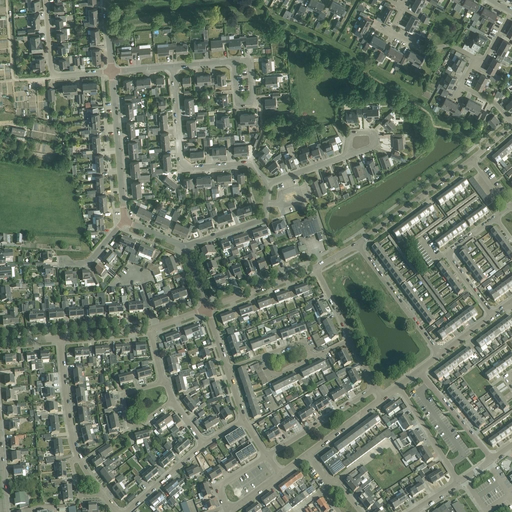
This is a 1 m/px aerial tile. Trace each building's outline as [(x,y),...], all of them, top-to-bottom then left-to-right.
[(27,0),(28,2),(28,10),(39,9),(39,5),(40,5),(39,1),(34,1),(33,0),(27,0)] [(316,0),(310,0),(306,8),(312,11),(314,8),(318,1),(316,0)] [(469,8),(473,1),(470,0),(465,0),(463,5),(469,8)] [(318,1),(314,8),(319,11),(318,12),(319,13),(317,18),(319,20),(323,13),(325,10),(322,9),(324,4),(318,1)] [(335,12),(339,4),(333,1),(329,8),(335,12)] [(473,1),(469,8),(467,12),(471,14),(472,10),(475,12),(479,5),(473,1)] [(55,6),(54,6),(54,13),(63,12),(63,2),(55,2),(55,6)] [(384,12),(390,16),(393,9),(389,7),(391,4),(386,2),(382,8),(381,11),(384,12)] [(422,6),(415,2),(412,8),(418,12),(422,6)] [(345,7),(339,4),(335,12),(333,15),(336,17),(337,13),(341,15),(344,10),(345,7)] [(89,16),(97,15),(97,9),(93,9),(93,5),(87,6),(87,10),(88,10),(89,16)] [(487,18),(491,11),(484,8),(481,15),(483,16),(483,18),(482,17),(480,21),(484,23),(487,18)] [(360,22),(368,26),(371,20),(367,18),(368,15),(361,11),(359,14),(363,16),(360,22)] [(491,11),(487,18),(493,21),(497,14),(491,11)] [(390,16),(384,12),(382,16),(379,15),(376,20),(382,22),(383,19),(387,21),(390,16)] [(39,16),(40,16),(39,13),(34,14),(34,16),(31,17),(32,28),(40,27),(39,16)] [(59,16),(55,16),(55,20),(56,26),(63,25),(63,21),(66,21),(65,15),(64,15),(61,15),(59,16)] [(97,15),(89,16),(89,22),(88,22),(88,26),(95,26),(94,22),(98,21),(97,15)] [(409,21),(419,27),(420,24),(417,22),(419,19),(412,15),(409,21)] [(334,27),(333,30),(335,32),(337,29),(341,22),(338,20),(334,27)] [(357,21),(355,23),(359,25),(357,28),(356,31),(361,34),(362,31),(365,33),(368,26),(360,22),(357,21)] [(419,27),(409,21),(405,28),(412,31),(414,28),(417,29),(419,27)] [(482,44),(484,45),(488,38),(484,36),(485,33),(476,28),(470,25),(468,29),(478,34),(475,40),(482,44)] [(95,29),(95,26),(88,26),(89,30),(90,30),(91,36),(99,35),(98,29),(95,29)] [(60,29),(56,29),(56,33),(57,39),(64,39),(64,35),(67,35),(67,29),(60,29)] [(205,41),(194,42),(195,52),(206,51),(206,45),(208,45),(208,38),(207,29),(204,29),(205,38),(205,41)] [(99,35),(91,36),(91,42),(90,42),(90,47),(96,46),(96,42),(100,42),(99,35)] [(375,48),(380,38),(374,35),(370,43),(374,45),(372,47),(375,48)] [(226,43),(225,36),(222,37),(222,40),(211,41),(212,51),(223,50),(223,44),(226,43)] [(229,36),(225,36),(226,43),(230,43),(230,49),(241,48),(240,42),(243,42),(243,36),(240,37),(240,38),(234,39),(234,36),(229,36)] [(247,36),(243,36),(243,42),(246,42),(247,48),(258,47),(257,37),(255,37),(247,38),(247,36)] [(32,52),(42,52),(42,42),(38,42),(38,37),(30,37),(32,52)] [(386,42),(380,38),(375,48),(377,50),(379,47),(382,49),(386,42)] [(475,40),(473,39),(469,46),(469,47),(465,44),(462,48),(475,55),(477,50),(478,51),(482,44),(475,40)] [(500,46),(507,50),(511,44),(504,40),(500,46)] [(61,46),(57,46),(58,53),(65,52),(65,48),(68,48),(68,44),(68,42),(66,42),(62,42),(61,43),(61,46)] [(176,44),(172,44),(173,51),(177,51),(177,54),(188,53),(187,45),(187,43),(183,44),(183,45),(176,46),(176,44)] [(169,46),(158,47),(158,48),(159,55),(169,55),(169,51),(173,51),(172,44),(168,45),(169,46)] [(393,57),(397,50),(390,46),(386,54),(393,57)] [(507,50),(500,46),(497,52),(504,56),(507,50)] [(136,54),(135,47),(131,47),(130,47),(122,47),(121,48),(117,49),(118,55),(121,55),(122,59),(133,58),(132,54),(136,54)] [(139,47),(135,47),(136,54),(140,54),(140,57),(151,56),(150,47),(139,48),(139,47)] [(403,53),(397,50),(393,57),(399,61),(403,53)] [(401,63),(404,65),(407,59),(407,58),(414,61),(417,54),(411,51),(411,52),(408,56),(405,55),(404,57),(401,63)] [(455,61),(463,66),(466,60),(460,57),(462,54),(456,51),(455,54),(458,56),(455,61)] [(414,61),(412,64),(418,67),(419,65),(420,65),(424,58),(417,54),(414,61)] [(70,65),(69,61),(69,55),(62,56),(63,59),(58,60),(59,66),(66,66),(69,65),(70,65)] [(35,59),(36,67),(32,68),(32,71),(36,71),(36,73),(40,73),(39,70),(44,69),(44,63),(45,63),(44,58),(35,59)] [(274,61),(273,61),(272,58),(265,58),(265,62),(262,62),(263,72),(272,71),(275,71),(274,61)] [(490,63),(490,64),(497,68),(500,62),(494,58),(491,63),(490,63)] [(463,66),(455,61),(452,67),(449,65),(447,69),(452,71),(454,68),(460,72),(463,66)] [(497,68),(490,64),(489,65),(489,66),(487,70),(494,74),(497,68)] [(452,71),(447,69),(445,72),(448,73),(445,79),(454,83),(457,78),(451,75),(452,71)] [(222,83),(226,83),(225,74),(218,74),(218,83),(215,83),(216,87),(222,86),(222,83)] [(478,80),(485,84),(489,78),(481,74),(478,80)] [(211,75),(204,76),(205,83),(208,83),(208,85),(211,84),(215,84),(214,78),(211,78),(211,75)] [(205,83),(204,76),(198,76),(198,80),(195,80),(195,86),(198,86),(198,84),(205,83)] [(281,76),(263,77),(264,81),(266,81),(266,84),(266,87),(278,86),(278,81),(281,81),(281,76)] [(136,90),(134,90),(135,96),(138,96),(138,90),(139,90),(142,87),(142,86),(144,86),(144,79),(137,79),(137,86),(135,86),(136,90)] [(454,83),(445,79),(442,84),(439,83),(438,86),(443,89),(445,86),(451,89),(454,83)] [(131,89),(134,88),(134,82),(130,82),(130,80),(123,81),(124,88),(131,87),(131,89)] [(485,84),(478,80),(475,87),(482,90),(485,84)] [(443,89),(441,95),(444,96),(442,99),(445,100),(441,108),(447,111),(448,109),(452,101),(446,98),(449,92),(443,89)] [(222,91),(214,92),(214,94),(214,96),(219,96),(220,104),(228,103),(227,96),(227,95),(222,95),(222,91)] [(273,99),(265,100),(266,108),(277,107),(276,99),(276,97),(281,96),(280,93),(272,94),(273,96),(273,97),(273,99)] [(161,110),(165,110),(164,106),(166,106),(166,99),(164,99),(164,96),(157,97),(157,103),(159,103),(159,107),(161,107),(161,110)] [(132,102),(125,103),(126,109),(133,109),(137,108),(137,102),(136,102),(136,98),(135,98),(132,99),(132,102)] [(471,111),(475,103),(469,99),(465,107),(471,111)] [(452,101),(448,109),(454,112),(452,115),(455,116),(458,112),(459,110),(456,108),(458,104),(452,101)] [(481,106),(475,103),(471,111),(477,114),(481,106)] [(367,108),(363,108),(364,114),(368,114),(368,119),(371,119),(371,118),(379,118),(378,109),(379,109),(379,105),(373,106),(373,109),(367,110),(367,108)] [(88,114),(87,114),(87,121),(99,120),(99,113),(98,113),(97,107),(95,107),(87,108),(87,111),(88,114)] [(358,116),(362,116),(362,107),(357,107),(357,112),(346,112),(347,122),(358,121),(358,116)] [(165,110),(161,110),(151,111),(146,111),(147,114),(151,113),(151,114),(156,114),(156,121),(168,120),(167,113),(165,113),(165,110)] [(491,112),(490,114),(484,111),(481,117),(486,120),(486,119),(488,120),(493,126),(499,121),(494,115),(493,113),(491,112)] [(248,124),(248,114),(240,115),(241,121),(238,122),(239,128),(242,128),(241,124),(248,124)] [(248,114),(248,124),(256,123),(256,127),(259,126),(258,120),(256,120),(255,114),(248,114)] [(387,121),(383,124),(386,127),(386,128),(389,131),(396,125),(390,119),(392,116),(390,114),(385,119),(387,121)] [(217,119),(218,128),(226,127),(226,124),(230,124),(229,115),(222,115),(222,119),(217,119)] [(99,120),(87,121),(88,127),(90,127),(90,130),(84,130),(84,134),(91,133),(97,133),(96,129),(96,126),(100,126),(99,120)] [(84,134),(82,134),(82,137),(84,137),(88,137),(88,139),(92,139),(92,143),(100,142),(99,135),(97,136),(97,133),(91,133),(84,134)] [(396,136),(393,136),(394,139),(394,149),(403,149),(402,135),(396,136)] [(234,136),(230,136),(230,138),(231,147),(234,146),(235,155),(242,155),(241,143),(241,142),(234,143),(234,137),(234,136)] [(328,153),(335,151),(333,145),(337,143),(335,137),(323,142),(324,146),(325,146),(328,153)] [(130,142),(129,142),(130,149),(138,149),(138,145),(137,142),(141,142),(141,138),(139,139),(134,139),(130,139),(130,142)] [(318,148),(312,150),(314,158),(321,156),(320,151),(323,150),(321,143),(317,144),(318,148)] [(288,153),(284,154),(286,158),(289,167),(295,164),(294,159),(297,158),(295,151),(293,145),(287,147),(288,153)] [(263,154),(258,158),(263,164),(269,158),(272,156),(269,153),(268,151),(269,150),(266,146),(260,151),(263,154)] [(307,154),(310,153),(308,147),(302,149),(303,153),(299,155),(302,162),(309,160),(307,154)] [(506,147),(501,151),(506,157),(511,153),(506,147)] [(138,149),(130,149),(130,157),(132,156),(133,159),(135,159),(142,158),(146,158),(147,158),(147,156),(146,156),(146,155),(142,155),(139,155),(138,152),(141,152),(140,148),(138,149)] [(220,157),(219,148),(213,149),(209,149),(210,155),(213,155),(213,157),(220,157)] [(501,151),(497,155),(502,161),(506,157),(501,151)] [(92,156),(92,153),(83,154),(83,157),(89,157),(89,160),(95,159),(96,163),(103,162),(103,155),(92,156)] [(273,163),(269,167),(273,172),(280,166),(276,161),(282,157),(280,153),(277,156),(271,160),(273,163)] [(387,155),(380,158),(383,168),(391,166),(388,158),(387,155)] [(507,167),(502,161),(497,155),(492,159),(497,165),(499,163),(504,169),(506,172),(507,172),(509,170),(507,167)] [(368,167),(365,168),(366,173),(367,175),(368,177),(369,181),(372,179),(370,173),(377,171),(380,170),(378,165),(375,166),(373,160),(366,162),(368,167)] [(171,161),(162,162),(164,162),(165,169),(162,169),(156,169),(155,162),(151,163),(151,173),(152,173),(155,173),(156,173),(162,172),(170,171),(170,168),(172,168),(171,161)] [(92,170),(87,170),(87,174),(94,173),(94,170),(95,170),(96,170),(100,169),(104,169),(103,162),(96,163),(92,163),(92,170)] [(360,165),(353,167),(358,180),(368,177),(366,173),(365,170),(364,167),(361,168),(360,165)] [(346,170),(339,172),(342,181),(348,179),(350,185),(355,183),(354,180),(351,174),(350,174),(348,175),(346,170)] [(94,173),(87,174),(88,180),(95,179),(96,183),(103,182),(103,175),(100,175),(94,176),(94,173)] [(332,174),(325,177),(326,180),(326,181),(328,186),(334,184),(336,189),(340,188),(337,179),(334,180),(332,176),(332,174)] [(168,175),(163,181),(168,185),(173,179),(168,175)] [(191,178),(184,179),(184,185),(184,188),(191,187),(192,191),(195,190),(194,180),(191,180),(191,178)] [(173,179),(168,185),(174,190),(178,184),(173,179)] [(325,187),(324,182),(323,182),(319,183),(318,179),(311,182),(315,193),(319,192),(320,195),(323,194),(322,193),(327,191),(325,187)] [(465,180),(460,184),(464,189),(469,186),(465,180)] [(460,184),(455,187),(459,193),(464,189),(460,184)] [(459,193),(455,187),(450,191),(455,197),(459,193)] [(450,191),(446,194),(450,200),(455,197),(450,191)] [(446,194),(441,198),(445,204),(450,200),(446,194)] [(99,203),(106,202),(106,195),(97,196),(97,197),(96,197),(96,203),(99,203)] [(445,204),(441,198),(436,201),(440,207),(445,204)] [(136,208),(134,212),(136,214),(137,214),(143,216),(146,209),(148,206),(141,203),(138,201),(136,208)] [(159,213),(155,222),(161,224),(165,217),(166,214),(166,212),(160,210),(161,207),(163,204),(160,202),(158,206),(156,212),(159,213)] [(251,204),(244,207),(246,214),(253,212),(252,210),(251,204)] [(430,206),(426,209),(430,215),(435,211),(433,209),(430,206)] [(244,207),(237,209),(239,214),(239,217),(246,214),(244,207)] [(480,211),(484,216),(489,213),(485,207),(480,211)] [(152,212),(146,209),(143,216),(149,219),(152,212)] [(430,215),(426,209),(421,213),(425,218),(430,215)] [(227,211),(224,212),(225,214),(227,222),(234,219),(233,216),(232,212),(228,213),(227,211)] [(484,216),(480,211),(475,214),(479,220),(484,216)] [(421,213),(416,216),(420,222),(422,224),(427,221),(425,218),(421,213)] [(227,222),(225,214),(218,217),(220,224),(227,222)] [(479,220),(475,214),(470,218),(474,224),(479,220)] [(211,216),(204,218),(205,221),(208,228),(214,226),(213,222),(212,218),(211,216)] [(321,233),(317,220),(315,216),(308,218),(308,220),(304,221),(304,223),(301,224),(299,220),(293,223),(294,226),(292,227),(295,238),(303,235),(304,238),(317,234),(318,237),(319,242),(322,240),(321,236),(322,236),(321,233)] [(420,222),(416,216),(412,220),(416,225),(420,222)] [(165,217),(161,224),(168,227),(171,220),(165,217)] [(204,218),(198,220),(198,222),(201,230),(208,228),(205,221),(204,218)] [(474,224),(470,218),(465,221),(470,227),(474,224)] [(416,225),(412,220),(407,223),(411,229),(416,225)] [(180,232),(183,225),(177,222),(173,230),(180,232)] [(283,222),(272,226),(275,234),(286,230),(283,222)] [(411,229),(407,223),(402,227),(406,232),(411,229)] [(464,223),(459,226),(463,232),(468,228),(464,223)] [(189,228),(183,225),(180,232),(186,235),(188,231),(191,232),(194,225),(191,224),(189,228)] [(459,226),(454,230),(458,235),(463,232),(459,226)] [(406,232),(402,227),(397,230),(401,236),(406,232)] [(259,231),(262,239),(269,236),(266,229),(259,231)] [(494,238),(500,233),(496,229),(490,233),(494,238)] [(401,236),(397,230),(393,234),(397,239),(401,236)] [(458,235),(454,230),(449,233),(454,239),(458,235)] [(262,239),(259,231),(253,233),(255,241),(262,239)] [(454,239),(449,233),(445,237),(449,242),(454,239)] [(500,233),(494,238),(497,242),(503,238),(500,233)] [(0,235),(0,243),(2,243),(2,244),(7,244),(7,243),(10,243),(9,237),(7,237),(6,236),(0,237),(0,235)] [(247,235),(241,238),(243,245),(244,247),(244,248),(248,246),(247,244),(250,243),(247,235)] [(445,237),(440,240),(444,246),(449,242),(445,237)] [(126,248),(129,241),(123,238),(119,245),(126,248)] [(241,238),(234,240),(237,247),(237,248),(237,250),(244,247),(243,245),(241,238)] [(507,243),(503,238),(497,242),(501,247),(507,243)] [(444,246),(440,240),(435,244),(440,249),(444,246)] [(136,243),(129,241),(126,248),(132,251),(136,243)] [(228,242),(221,244),(224,252),(231,249),(231,250),(233,257),(235,261),(238,260),(236,256),(234,249),(233,246),(230,247),(228,242)] [(510,248),(507,243),(501,247),(504,252),(510,248)] [(375,254),(381,250),(377,245),(372,249),(375,254)] [(139,254),(138,256),(143,259),(144,258),(145,256),(148,248),(141,246),(140,249),(138,253),(139,254)] [(213,246),(202,251),(204,258),(205,257),(206,261),(211,259),(209,256),(211,255),(216,253),(213,246)] [(276,246),(270,249),(273,257),(269,258),(270,260),(273,267),(279,265),(277,258),(280,257),(279,256),(277,250),(276,246)] [(287,251),(282,253),(286,262),(291,260),(297,258),(296,257),(300,256),(299,253),(296,246),(293,248),(293,249),(287,251)] [(134,256),(130,263),(133,264),(136,265),(139,260),(136,259),(138,253),(140,249),(137,247),(134,256)] [(463,261),(469,257),(467,255),(470,253),(465,247),(459,252),(461,255),(459,256),(463,261)] [(148,248),(145,256),(151,259),(154,251),(148,248)] [(385,255),(381,250),(375,254),(379,259),(385,255)] [(12,258),(12,251),(0,251),(0,265),(5,265),(5,258),(12,258)] [(109,254),(103,261),(107,264),(105,266),(109,269),(110,270),(112,268),(109,265),(115,258),(114,258),(116,256),(114,254),(112,252),(110,254),(109,254)] [(43,263),(52,263),(51,255),(43,256),(43,255),(40,255),(40,259),(43,259),(43,263)] [(388,259),(385,255),(379,259),(382,264),(388,259)] [(472,262),(469,257),(463,261),(467,266),(472,262)] [(167,269),(175,266),(173,259),(165,262),(167,269)] [(261,272),(267,269),(263,259),(261,260),(262,262),(258,264),(261,272)] [(392,264),(388,259),(382,264),(386,268),(392,264)] [(476,266),(472,262),(467,266),(470,270),(476,266)] [(216,275),(215,271),(218,270),(216,263),(207,266),(210,273),(211,276),(216,275)] [(249,276),(255,274),(251,263),(245,266),(249,276)] [(440,272),(446,268),(442,263),(437,268),(440,272)] [(7,268),(0,269),(0,279),(11,278),(10,268),(14,268),(15,268),(14,264),(6,265),(7,268)] [(392,264),(386,268),(389,273),(395,269),(392,264)] [(101,277),(106,271),(99,265),(95,271),(97,272),(96,273),(101,277)] [(50,266),(43,267),(43,272),(42,272),(41,273),(41,276),(43,277),(44,280),(50,280),(49,276),(53,276),(52,269),(50,269),(50,266)] [(177,273),(175,266),(167,269),(170,275),(177,273)] [(476,266),(470,270),(473,275),(479,271),(476,266)] [(239,280),(243,278),(239,267),(232,269),(235,278),(238,277),(239,280)] [(450,273),(446,268),(440,272),(444,277),(450,273)] [(107,272),(115,279),(117,276),(110,270),(109,269),(107,272)] [(399,273),(395,269),(389,273),(393,278),(399,273)] [(479,271),(473,275),(477,280),(482,276),(479,271)] [(96,286),(99,285),(92,273),(90,275),(89,275),(89,272),(82,273),(83,281),(87,281),(87,285),(94,284),(96,286)] [(218,276),(214,277),(215,281),(218,288),(219,289),(222,287),(222,286),(226,285),(226,284),(225,282),(225,281),(229,279),(229,280),(232,279),(230,272),(227,273),(228,276),(224,278),(223,274),(218,276)] [(399,273),(393,278),(396,282),(402,278),(399,273)] [(450,273),(444,277),(447,282),(453,278),(450,273)] [(68,274),(64,274),(64,275),(65,283),(72,282),(72,285),(76,284),(76,277),(76,276),(71,276),(71,274),(68,274)] [(486,281),(482,276),(477,280),(480,285),(486,281)] [(406,283),(402,278),(396,282),(400,287),(406,283)] [(456,282),(453,278),(447,282),(451,287),(456,282)] [(460,287),(456,282),(451,287),(454,291),(460,287)] [(301,288),(303,295),(304,298),(313,295),(310,287),(308,288),(307,285),(301,288)] [(405,294),(410,289),(407,285),(401,289),(405,294)] [(509,291),(504,285),(499,288),(504,294),(509,291)] [(464,292),(460,287),(454,291),(458,296),(464,292)] [(6,304),(11,303),(9,288),(0,289),(0,290),(0,296),(2,296),(2,298),(2,301),(4,301),(5,301),(6,304)] [(184,288),(177,290),(178,292),(180,300),(187,297),(184,290),(184,288)] [(295,292),(292,293),(294,298),(297,297),(303,295),(301,288),(294,290),(295,292)] [(504,294),(499,288),(495,292),(499,298),(504,294)] [(414,294),(410,289),(405,294),(408,298),(414,294)] [(180,300),(178,292),(171,294),(174,302),(180,300)] [(294,298),(292,293),(289,294),(288,292),(282,295),(285,302),(291,300),(291,299),(294,298)] [(499,298),(495,292),(489,296),(491,298),(494,302),(499,298)] [(164,294),(158,296),(162,306),(168,304),(165,297),(165,295),(165,296),(164,294)] [(417,299),(414,294),(408,298),(412,303),(417,299)] [(162,306),(158,296),(158,295),(154,296),(156,300),(152,301),(155,309),(162,306)] [(285,302),(282,295),(276,297),(277,298),(273,299),(276,305),(279,304),(285,302)] [(126,311),(124,297),(121,297),(122,305),(115,306),(116,314),(123,313),(123,311),(126,311)] [(136,312),(135,304),(128,305),(128,297),(127,297),(124,297),(126,311),(129,310),(129,313),(136,312)] [(59,311),(55,311),(56,319),(63,319),(63,316),(63,313),(66,313),(65,310),(64,298),(62,298),(62,303),(61,303),(62,310),(62,311),(59,311)] [(138,299),(135,300),(135,304),(136,312),(143,311),(142,303),(138,304),(138,299)] [(270,299),(264,301),(266,309),(272,306),(276,305),(273,299),(270,301),(270,299)] [(421,303),(417,299),(412,303),(415,308),(421,303)] [(266,309),(264,301),(257,304),(258,305),(255,306),(257,312),(260,311),(266,309)] [(112,306),(105,307),(105,311),(109,311),(109,312),(109,314),(116,314),(115,306),(115,302),(112,302),(112,306)] [(315,303),(310,306),(305,308),(306,312),(313,309),(315,314),(317,313),(324,309),(322,303),(317,306),(315,303)] [(421,303),(415,308),(419,312),(424,308),(421,303)] [(48,304),(45,304),(45,311),(48,311),(48,312),(49,320),(56,319),(55,311),(55,306),(49,307),(49,304),(48,304)] [(251,306),(245,308),(248,316),(254,313),(257,312),(255,306),(252,307),(251,306)] [(240,312),(236,313),(238,319),(240,324),(244,322),(243,319),(249,317),(248,316),(245,308),(239,310),(240,312)] [(424,308),(419,312),(422,317),(428,313),(424,308)] [(473,308),(467,312),(472,318),(477,314),(473,308)] [(3,318),(3,326),(18,324),(17,309),(10,310),(11,314),(11,317),(3,318)] [(324,309),(317,313),(320,318),(317,320),(318,323),(327,318),(326,316),(327,315),(324,309)] [(35,310),(36,321),(43,321),(43,313),(39,313),(38,310),(35,310)] [(472,318),(467,312),(462,316),(467,322),(472,318)] [(233,313),(226,315),(229,322),(236,320),(238,319),(236,313),(233,314),(233,313)] [(428,313),(422,317),(426,322),(431,317),(428,313)] [(229,322),(226,315),(220,317),(223,325),(229,322)] [(462,316),(458,320),(462,326),(467,322),(462,316)] [(435,322),(431,317),(426,322),(429,327),(435,322)] [(328,321),(327,318),(318,323),(320,326),(323,324),(326,330),(333,326),(330,320),(328,321)] [(458,320),(453,323),(457,330),(462,326),(458,320)] [(511,327),(506,321),(501,325),(506,331),(511,327)] [(453,323),(448,327),(452,333),(457,330),(453,323)] [(304,325),(298,327),(301,334),(307,332),(304,325)] [(501,325),(496,329),(501,335),(506,331),(501,325)] [(197,326),(190,328),(193,335),(194,338),(200,336),(201,337),(204,336),(201,330),(199,331),(197,326)] [(336,332),(333,326),(326,330),(329,335),(336,332)] [(298,327),(292,329),(295,336),(301,334),(298,327)] [(452,333),(448,327),(443,331),(447,337),(452,333)] [(185,335),(183,336),(185,343),(188,342),(186,337),(193,335),(190,328),(184,331),(185,335)] [(295,336),(292,329),(286,331),(289,338),(295,336)] [(496,329),(491,332),(496,339),(501,335),(496,329)] [(279,340),(277,334),(276,330),(267,333),(268,338),(271,345),(277,343),(276,341),(279,340)] [(286,331),(277,334),(279,340),(282,339),(283,341),(289,338),(286,331)] [(447,337),(443,331),(438,335),(442,341),(447,337)] [(323,338),(320,340),(322,343),(323,345),(326,344),(332,341),(339,338),(336,332),(329,335),(323,338)] [(491,332),(486,336),(491,342),(496,339),(491,332)] [(178,333),(171,335),(174,342),(180,340),(182,344),(185,343),(183,336),(180,337),(178,333)] [(239,343),(237,336),(240,336),(240,335),(239,333),(234,334),(228,336),(229,339),(228,340),(230,346),(237,343),(239,343)] [(167,342),(164,343),(166,350),(169,349),(169,347),(175,345),(174,342),(171,335),(165,338),(167,342)] [(491,342),(486,336),(481,340),(486,346),(491,342)] [(271,345),(268,338),(262,340),(265,347),(271,345)] [(265,347),(262,340),(256,342),(259,349),(265,347)] [(488,349),(486,346),(481,340),(476,344),(478,346),(475,349),(480,354),(482,352),(483,353),(488,349)] [(259,349),(256,342),(250,344),(253,352),(259,349)] [(239,350),(237,343),(230,346),(232,352),(239,350)] [(135,346),(132,346),(133,355),(133,358),(136,357),(136,356),(142,356),(142,352),(145,352),(145,344),(135,345),(135,346)] [(246,347),(239,350),(232,352),(234,358),(241,356),(240,352),(244,351),(245,351),(246,354),(248,353),(251,352),(249,347),(246,348),(246,347)] [(208,351),(201,353),(201,352),(199,353),(198,349),(192,351),(187,353),(189,356),(193,355),(194,356),(196,355),(196,356),(199,355),(200,357),(202,356),(203,360),(211,358),(208,351)] [(469,349),(464,353),(468,359),(473,355),(470,351),(469,349)] [(341,361),(348,357),(345,352),(338,355),(341,361)] [(37,360),(38,370),(42,370),(42,366),(42,361),(49,361),(48,353),(40,354),(41,360),(37,360)] [(468,359),(464,353),(459,357),(463,363),(468,359)] [(38,370),(37,360),(34,360),(34,354),(26,355),(27,362),(31,362),(31,366),(35,365),(35,371),(38,370)] [(173,359),(167,361),(169,368),(179,365),(178,359),(183,358),(183,357),(186,357),(185,354),(182,354),(176,356),(173,356),(173,359)] [(12,356),(5,357),(6,364),(13,364),(12,360),(16,359),(15,356),(12,356)] [(113,357),(113,365),(124,364),(123,362),(117,362),(116,356),(113,357)] [(348,357),(341,361),(337,363),(339,366),(342,364),(344,367),(351,363),(348,357)] [(463,363),(459,357),(454,360),(458,366),(463,363)] [(454,360),(449,364),(453,370),(458,366),(454,360)] [(324,361),(318,364),(321,371),(322,373),(331,369),(330,367),(327,361),(324,362),(324,361)] [(508,367),(504,362),(501,364),(500,361),(497,363),(499,365),(503,371),(508,367)] [(195,377),(208,373),(215,371),(212,364),(206,366),(207,369),(199,372),(200,374),(195,375),(195,376),(195,377)] [(318,364),(312,367),(315,374),(321,371),(318,364)] [(449,364),(444,368),(448,374),(453,370),(449,364)] [(179,365),(169,368),(171,375),(178,373),(177,373),(179,373),(181,373),(179,365)] [(503,371),(499,365),(494,369),(499,374),(503,371)] [(312,367),(306,370),(310,376),(315,374),(312,367)] [(74,379),(82,378),(81,373),(84,373),(84,368),(82,368),(77,368),(78,371),(73,372),(74,379)] [(444,368),(439,371),(444,377),(448,374),(444,368)] [(136,369),(133,370),(135,378),(138,377),(138,381),(143,380),(143,379),(145,379),(142,371),(136,373),(136,369)] [(149,369),(142,371),(145,379),(147,378),(147,379),(151,377),(149,369)] [(240,377),(247,375),(245,369),(238,371),(240,377)] [(494,369),(490,372),(494,378),(499,374),(494,369)] [(130,374),(124,376),(126,383),(128,383),(129,383),(133,382),(132,379),(135,378),(133,370),(130,371),(130,374)] [(310,376),(306,370),(301,373),(301,374),(298,375),(301,381),(310,376)] [(126,383),(124,376),(123,371),(120,372),(121,377),(118,377),(118,374),(114,375),(116,383),(120,382),(120,386),(125,384),(126,383)] [(208,373),(205,374),(208,380),(210,379),(210,380),(217,377),(215,371),(208,373)] [(350,378),(347,379),(348,382),(358,377),(355,372),(355,371),(353,372),(348,375),(350,378)] [(444,377),(439,371),(434,375),(438,381),(444,377)] [(494,378),(490,372),(485,376),(489,382),(494,378)] [(44,385),(53,384),(52,377),(47,377),(46,374),(40,375),(41,378),(44,378),(44,385)] [(334,374),(325,379),(327,382),(328,383),(337,379),(334,374)] [(249,381),(247,375),(240,377),(242,383),(249,381)] [(295,375),(289,378),(292,385),(298,382),(300,386),(303,384),(301,381),(298,375),(296,377),(295,375)] [(5,385),(14,385),(13,377),(5,378),(5,385)] [(82,378),(74,379),(75,386),(79,385),(80,388),(86,387),(86,386),(86,383),(86,382),(85,377),(82,378)] [(358,377),(348,382),(347,383),(346,383),(345,384),(342,385),(343,386),(347,393),(353,390),(352,388),(361,383),(361,382),(360,382),(358,377)] [(179,379),(176,380),(178,387),(184,385),(188,385),(187,382),(184,382),(183,378),(179,379)] [(289,378),(283,381),(287,388),(292,385),(289,378)] [(251,387),(249,381),(242,383),(244,389),(251,387)] [(283,381),(278,384),(281,391),(287,388),(283,381)] [(214,392),(221,390),(219,383),(212,385),(214,392)] [(270,390),(273,395),(274,397),(277,396),(275,393),(281,391),(278,384),(272,387),(273,388),(270,390)] [(184,385),(178,387),(179,394),(183,393),(186,392),(186,388),(188,388),(188,385),(184,385)] [(325,386),(322,387),(323,389),(327,396),(330,395),(326,388),(325,386)] [(22,387),(20,387),(10,388),(11,392),(6,393),(7,402),(16,401),(16,396),(13,397),(13,391),(20,391),(20,392),(22,392),(22,387)] [(80,391),(75,391),(76,398),(84,397),(87,397),(87,392),(86,387),(80,388),(80,391)] [(253,393),(251,387),(244,389),(246,395),(253,393)] [(322,387),(319,389),(320,391),(324,398),(325,398),(327,396),(323,389),(322,387)] [(451,397),(457,392),(453,387),(447,392),(451,397)] [(47,388),(41,388),(41,394),(41,395),(42,397),(46,396),(46,399),(54,398),(53,390),(47,391),(47,388)] [(336,392),(340,399),(346,395),(341,389),(336,392)] [(493,398),(499,393),(495,389),(489,393),(493,398)] [(213,400),(208,401),(209,405),(211,404),(212,404),(218,402),(223,400),(222,397),(223,397),(221,390),(214,392),(211,393),(213,400)] [(336,392),(330,396),(333,400),(334,402),(340,399),(336,392)] [(457,392),(451,397),(455,401),(461,396),(457,392)] [(106,404),(114,402),(113,400),(114,400),(113,395),(110,396),(109,393),(101,395),(101,398),(105,397),(106,404)] [(253,393),(246,395),(248,401),(255,399),(253,393)] [(499,393),(493,398),(496,402),(502,398),(499,393)] [(188,407),(197,400),(200,398),(197,396),(192,400),(189,397),(184,401),(188,407)] [(320,396),(317,398),(320,402),(324,409),(329,406),(328,403),(325,399),(322,401),(320,396)] [(465,401),(461,396),(455,401),(459,406),(465,401)] [(84,397),(76,398),(77,405),(81,405),(82,408),(89,407),(92,406),(92,404),(88,404),(88,402),(85,402),(84,397)] [(324,409),(320,402),(317,398),(314,400),(317,404),(314,406),(313,405),(314,405),(310,398),(307,399),(314,411),(316,410),(318,412),(324,409)] [(502,398),(496,402),(498,405),(496,406),(498,409),(506,403),(502,398)] [(257,405),(255,399),(248,401),(250,407),(257,405)] [(309,409),(303,412),(308,419),(313,416),(311,413),(314,411),(307,399),(304,401),(308,408),(309,409)] [(197,400),(188,407),(192,413),(198,409),(196,406),(200,403),(197,400)] [(465,401),(459,406),(463,411),(469,406),(465,401)] [(114,402),(106,404),(107,410),(104,411),(104,413),(113,412),(112,409),(116,408),(115,404),(114,404),(114,402)] [(394,403),(389,406),(394,413),(399,409),(394,403)] [(509,408),(506,403),(498,409),(499,411),(501,409),(503,412),(504,412),(505,413),(509,410),(508,409),(509,408)] [(50,413),(57,412),(57,405),(47,405),(47,409),(49,409),(50,413)] [(215,408),(213,408),(217,414),(218,416),(221,414),(225,420),(231,417),(227,410),(223,412),(219,405),(218,405),(215,408)] [(259,411),(257,405),(250,407),(252,413),(259,411)] [(394,413),(389,406),(384,410),(388,416),(394,413)] [(473,411),(469,406),(463,411),(467,416),(473,411)] [(82,411),(78,411),(79,418),(87,417),(90,417),(89,407),(82,408),(82,411)] [(8,417),(17,416),(16,408),(8,409),(8,417)] [(298,416),(300,420),(302,422),(308,419),(303,412),(302,410),(299,412),(301,414),(298,416)] [(261,417),(259,411),(252,413),(254,420),(261,417)] [(473,411),(467,416),(471,421),(477,416),(473,411)] [(113,414),(105,416),(106,419),(107,425),(110,424),(118,423),(118,421),(117,416),(114,417),(113,414)] [(48,416),(41,416),(42,420),(50,420),(51,427),(58,426),(58,419),(52,419),(52,415),(48,416)] [(167,416),(161,420),(166,426),(172,422),(167,416)] [(371,419),(376,426),(381,422),(376,416),(371,419)] [(387,426),(387,425),(390,423),(385,416),(382,419),(387,426)] [(402,416),(398,419),(390,423),(392,426),(392,427),(399,422),(399,421),(403,427),(410,422),(406,417),(404,418),(402,416)] [(477,416),(471,421),(475,425),(481,420),(477,416)] [(87,417),(79,418),(80,425),(84,425),(84,427),(85,427),(91,426),(91,422),(90,417),(87,417)] [(211,418),(208,420),(209,420),(209,422),(213,428),(219,424),(215,418),(212,420),(211,418)] [(287,422),(291,429),(297,426),(293,419),(290,421),(288,418),(286,420),(287,421),(287,422)] [(376,426),(371,419),(366,423),(370,430),(376,426)] [(19,420),(17,420),(9,421),(10,424),(9,424),(10,432),(16,431),(16,424),(20,424),(19,420)] [(160,431),(166,426),(161,420),(156,424),(158,428),(156,430),(160,435),(162,433),(160,431)] [(208,420),(202,423),(202,424),(203,425),(207,431),(213,428),(209,422),(209,420),(208,420)] [(481,420),(475,425),(479,430),(485,425),(481,420)] [(282,423),(282,424),(282,425),(282,426),(286,432),(291,429),(287,422),(285,424),(285,423),(284,423),(283,423),(282,423)] [(410,422),(403,427),(406,432),(413,428),(410,422)] [(110,424),(107,425),(108,431),(109,434),(117,433),(116,430),(120,429),(119,425),(118,425),(118,423),(110,424)] [(370,430),(366,423),(360,427),(365,434),(370,430)] [(84,427),(80,428),(81,431),(83,438),(93,435),(92,430),(92,429),(96,428),(96,425),(91,426),(85,427),(84,427)] [(360,427),(355,431),(360,438),(365,434),(360,427)] [(511,434),(507,428),(502,432),(506,438),(511,434)] [(178,429),(173,433),(171,435),(174,438),(176,437),(175,436),(180,432),(178,429)] [(246,437),(242,429),(236,433),(241,440),(246,437)] [(276,429),(271,432),(275,439),(281,436),(277,429),(276,429)] [(388,429),(384,433),(389,440),(393,437),(388,429)] [(264,432),(264,433),(266,436),(270,443),(275,439),(271,432),(270,431),(269,430),(267,431),(266,431),(264,432)] [(355,431),(350,435),(355,441),(360,438),(355,431)] [(147,432),(141,434),(143,441),(147,455),(150,453),(150,452),(146,440),(149,439),(147,432)] [(502,432),(497,435),(502,441),(506,438),(502,432)] [(241,440),(236,433),(231,436),(235,444),(241,440)] [(384,433),(379,436),(383,441),(385,439),(386,439),(388,440),(389,440),(384,433)] [(413,443),(420,438),(416,433),(409,437),(413,443)] [(143,441),(141,434),(134,436),(136,443),(143,441)] [(18,440),(24,439),(23,435),(15,436),(16,440),(11,440),(11,448),(18,448),(18,440)] [(96,445),(93,435),(83,438),(84,444),(89,443),(90,446),(96,445)] [(355,441),(350,435),(345,439),(350,445),(355,441)] [(502,441),(497,435),(493,439),(497,444),(502,441)] [(235,444),(231,436),(225,440),(230,447),(235,444)] [(420,438),(413,443),(417,448),(423,444),(420,438)] [(350,445),(345,439),(339,443),(344,449),(350,445)] [(497,444),(493,439),(488,442),(492,448),(497,444)] [(177,442),(184,450),(190,445),(185,440),(182,442),(180,440),(177,442)] [(184,450),(177,442),(175,444),(177,447),(174,449),(179,455),(184,450)] [(335,448),(332,449),(335,452),(336,455),(339,453),(344,449),(339,443),(334,447),(335,448)] [(99,457),(92,462),(96,468),(97,468),(103,463),(105,466),(111,461),(109,458),(106,461),(102,455),(106,452),(108,454),(112,451),(109,446),(108,445),(98,452),(100,454),(98,455),(99,457)] [(257,454),(252,446),(247,450),(251,458),(257,454)] [(417,451),(410,456),(412,458),(416,456),(420,461),(423,459),(430,454),(427,449),(420,453),(419,454),(417,451)] [(20,456),(28,455),(28,450),(18,451),(18,454),(12,454),(13,462),(20,461),(20,456)] [(251,458),(247,450),(241,453),(246,461),(251,458)] [(319,458),(321,460),(321,461),(334,477),(345,468),(332,451),(331,452),(329,450),(319,458)] [(232,457),(227,460),(233,469),(238,466),(236,464),(239,462),(234,454),(233,452),(230,454),(232,457)] [(164,458),(169,464),(174,459),(169,453),(164,458)] [(246,461),(241,453),(236,457),(241,464),(246,461)] [(430,454),(423,459),(427,464),(434,460),(430,454)] [(158,463),(163,469),(169,464),(164,458),(161,455),(158,457),(161,460),(158,463)] [(106,469),(100,473),(104,479),(110,474),(114,472),(109,466),(113,463),(116,461),(114,459),(111,461),(105,466),(107,468),(106,469)] [(233,469),(227,460),(227,459),(222,462),(220,460),(218,462),(220,466),(224,472),(226,470),(228,472),(233,469)] [(25,467),(29,467),(28,464),(19,465),(19,468),(13,468),(14,476),(22,476),(22,470),(26,470),(25,467)] [(57,472),(66,471),(65,464),(56,464),(57,472)] [(418,473),(421,471),(427,467),(425,464),(416,470),(417,471),(418,473)] [(224,472),(220,466),(217,467),(218,469),(213,472),(217,479),(223,475),(221,473),(224,472)] [(197,467),(192,469),(195,476),(200,474),(201,475),(203,475),(204,474),(201,467),(198,469),(197,467)] [(349,488),(360,479),(368,473),(363,467),(358,472),(361,474),(353,481),(350,478),(345,482),(349,488)] [(153,468),(147,472),(153,478),(158,473),(153,468)] [(137,477),(140,481),(142,479),(139,475),(134,469),(131,471),(137,477)] [(195,476),(192,469),(186,472),(187,474),(185,475),(187,482),(191,480),(190,479),(195,476)] [(66,471),(57,472),(58,479),(58,480),(51,481),(51,484),(54,484),(58,483),(61,483),(61,479),(66,479),(66,471)] [(434,474),(439,481),(444,478),(440,471),(434,474)] [(147,472),(142,477),(147,483),(153,478),(147,472)] [(217,479),(213,472),(208,475),(208,473),(205,475),(208,481),(211,479),(212,482),(217,479)] [(299,473),(294,477),(298,482),(301,486),(303,485),(302,483),(300,480),(303,478),(299,473)] [(114,480),(110,474),(104,479),(108,485),(114,480)] [(439,481),(434,474),(429,478),(433,485),(439,481)] [(294,477),(289,481),(293,486),(295,489),(298,487),(299,486),(300,488),(301,486),(298,482),(294,477)] [(415,489),(419,495),(425,491),(422,486),(424,485),(420,477),(415,480),(418,486),(415,489)] [(175,481),(170,486),(177,494),(180,492),(183,490),(181,488),(185,485),(180,479),(177,483),(175,481)] [(362,482),(360,479),(349,488),(354,493),(359,489),(357,486),(362,482)] [(289,481),(284,485),(291,495),(294,498),(295,497),(293,496),(294,495),(293,493),(291,491),(292,490),(290,488),(293,486),(289,481)] [(202,494),(210,491),(206,482),(197,486),(198,489),(200,488),(202,494)] [(116,495),(122,491),(118,485),(112,490),(116,495)] [(291,495),(284,485),(278,489),(282,494),(285,492),(289,496),(291,495)] [(60,495),(71,494),(71,486),(62,487),(62,493),(59,493),(59,495),(60,495)] [(177,494),(170,486),(165,491),(171,497),(172,499),(177,494)] [(413,486),(405,491),(408,496),(410,494),(413,498),(419,495),(415,489),(413,486)] [(397,500),(401,506),(406,502),(404,498),(406,497),(402,490),(399,492),(402,497),(397,500)] [(122,491),(116,495),(120,501),(127,496),(122,491)] [(210,491),(202,494),(204,499),(202,500),(203,503),(210,500),(209,497),(212,496),(210,491)] [(272,493),(266,497),(271,503),(276,499),(272,493)] [(365,495),(359,500),(363,505),(369,500),(371,499),(372,498),(368,493),(366,494),(365,495)] [(20,509),(28,507),(28,504),(27,504),(27,498),(24,498),(24,494),(15,495),(16,500),(15,501),(15,506),(19,505),(20,509)] [(72,501),(71,494),(60,495),(61,498),(63,497),(63,502),(72,501)] [(160,495),(155,499),(161,506),(163,505),(165,506),(168,504),(166,502),(165,500),(160,495)] [(169,500),(173,505),(174,506),(177,504),(174,501),(172,499),(171,497),(168,499),(169,500)] [(271,503),(266,497),(261,501),(266,507),(271,503)] [(284,508),(286,507),(279,498),(277,500),(283,509),(284,508)] [(369,500),(363,505),(368,511),(371,508),(373,511),(382,503),(383,503),(383,502),(384,501),(383,499),(381,500),(376,503),(372,498),(371,499),(369,500)] [(155,499),(150,504),(152,507),(154,509),(157,506),(159,509),(161,506),(155,499)] [(401,506),(397,500),(392,503),(389,499),(386,501),(390,507),(392,506),(395,510),(401,506)] [(211,503),(210,500),(203,503),(204,506),(206,505),(208,511),(216,508),(214,502),(211,503)] [(318,511),(326,505),(323,500),(317,503),(318,506),(316,507),(318,511)] [(458,502),(452,507),(450,503),(444,506),(434,511),(464,511),(463,509),(463,506),(460,506),(458,502)] [(374,511),(381,511),(383,510),(381,508),(384,505),(382,503),(373,511),(374,511)]
